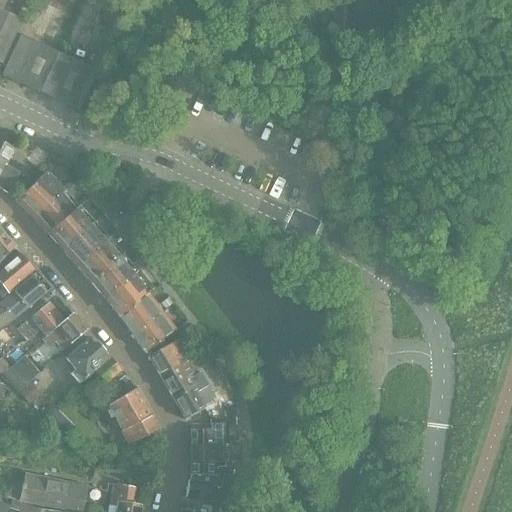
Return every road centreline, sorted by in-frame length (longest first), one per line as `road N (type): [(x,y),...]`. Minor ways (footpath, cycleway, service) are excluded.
road 1 (unclassified): [(370,260),(154,157),(65,133),(0,103)]
road 2 (residential): [(0,210),(68,280),(150,390),(169,428),(161,511)]
road 3 (unclassified): [(338,511),(378,358)]
road 4 (unclassified): [(424,511),(444,355)]
road 5 (unclassified): [(444,355),(415,293),(370,260)]
